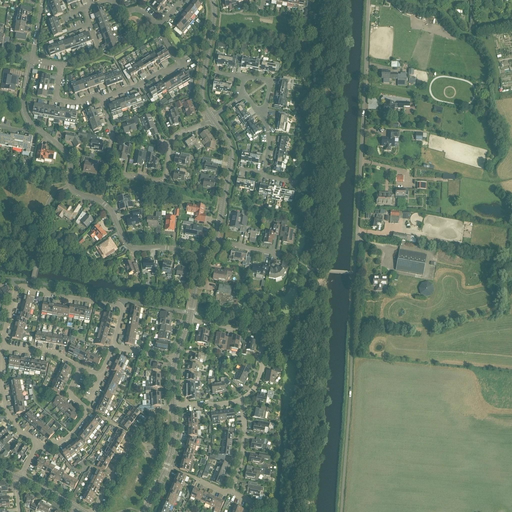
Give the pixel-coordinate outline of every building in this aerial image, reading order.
[(65,0),(68,6),(71,4),(72,6),(73,9),(75,8),(71,0),(65,0)] [(163,6),(162,6),(165,3),(160,0),(155,0),(154,2),(164,10),(165,8),(163,6)] [(193,0),(194,1),(191,5),(198,11),(201,6),(200,6),(202,3),(198,0),(193,0)] [(223,9),(226,8),(229,8),(230,11),(232,11),(229,0),(224,0),(225,4),(222,4),(223,9)] [(158,12),(160,9),(163,11),(164,10),(154,2),(151,6),(158,12)] [(399,12),(399,11),(400,13),(403,11),(401,9),(402,9),(397,3),(394,6),(399,12)] [(65,5),(62,6),(60,7),(59,6),(59,4),(50,7),(52,12),(65,7),(65,6),(65,5)] [(187,9),(194,15),(198,11),(191,5),(190,6),(187,9)] [(61,11),(66,10),(65,7),(52,12),(54,18),(63,15),(61,11)] [(94,11),(95,14),(90,16),(91,18),(104,13),(102,8),(94,11)] [(194,15),(187,9),(184,13),(191,19),(194,15)] [(184,11),(182,10),(180,12),(182,14),(181,14),(181,15),(182,16),(181,18),(187,23),(188,23),(190,25),(193,21),(191,19),(184,13),(183,13),(184,11)] [(98,21),(106,18),(104,13),(91,18),(92,20),(97,18),(98,21)] [(95,28),(108,23),(106,18),(98,21),(99,24),(94,26),(95,28)] [(190,25),(188,23),(187,23),(181,18),(179,20),(181,22),(180,24),(187,30),(190,25)] [(58,22),(57,19),(48,22),(50,27),(63,22),(63,20),(58,22)] [(59,26),(64,24),(63,22),(50,27),(52,32),(61,29),(59,26)] [(96,30),(100,28),(101,31),(110,28),(108,23),(95,28),(96,30)] [(175,24),(173,26),(176,28),(173,32),(180,37),(182,34),(183,34),(187,30),(180,24),(178,26),(175,24)] [(99,38),(112,33),(110,28),(101,31),(102,34),(98,36),(99,38)] [(62,34),(67,32),(66,30),(62,32),(61,29),(52,32),(54,37),(62,34)] [(85,34),(83,30),(81,31),(86,44),(91,42),(88,33),(85,34)] [(79,31),(81,36),(78,37),(81,47),(86,45),(86,44),(81,31),(79,31)] [(105,42),(114,39),(112,33),(99,38),(99,40),(104,39),(105,42)] [(69,35),(71,40),(68,41),(71,49),(76,47),(71,34),(70,35),(69,35)] [(75,38),(73,34),(71,34),(76,47),(76,49),(81,47),(78,37),(75,38)] [(495,35),(496,44),(500,43),(500,46),(504,45),(503,34),(495,35)] [(65,42),(63,37),(61,38),(66,51),(71,49),(68,41),(65,42)] [(59,39),(61,44),(58,45),(61,53),(66,51),(61,38),(59,39)] [(118,43),(116,38),(114,39),(105,42),(106,44),(101,46),(102,48),(115,44),(118,43)] [(55,46),(53,41),(51,42),(56,55),(61,53),(58,45),(55,46)] [(47,49),(50,57),(56,55),(51,42),(49,43),(50,47),(47,49)] [(109,52),(117,49),(115,44),(102,48),(103,50),(108,49),(109,52)] [(170,58),(166,50),(164,48),(159,51),(161,53),(165,61),(170,58)] [(222,55),(219,54),(217,52),(216,61),(218,61),(217,65),(221,66),(221,65),(226,66),(228,57),(222,56),(222,55)] [(156,56),(155,53),(154,53),(150,56),(154,63),(157,62),(158,65),(161,64),(156,56)] [(156,56),(161,64),(165,61),(161,53),(156,56)] [(231,68),(234,69),(235,64),(238,65),(240,56),(237,55),(236,57),(233,57),(233,58),(228,57),(226,66),(231,67),(231,68)] [(154,63),(150,56),(145,59),(151,69),(154,68),(152,65),(154,63)] [(241,68),(244,69),(244,68),(250,69),(251,60),(246,59),(246,58),(243,57),(241,68)] [(151,69),(145,59),(140,61),(145,69),(147,68),(149,70),(151,69)] [(255,69),(254,71),(258,71),(260,60),(256,59),(256,61),(251,60),(250,69),(255,69)] [(261,72),(261,71),(266,72),(268,63),(263,62),(263,61),(260,60),(258,71),(261,72)] [(145,69),(140,61),(136,64),(142,75),(144,73),(143,70),(145,69)] [(130,64),(136,75),(138,73),(140,76),(142,75),(136,64),(134,62),(130,64)] [(278,72),(279,69),(280,69),(280,65),(279,65),(280,64),(273,63),(273,64),(268,63),(266,72),(271,73),(271,74),(275,74),(275,71),(278,72)] [(128,80),(131,78),(133,80),(135,79),(133,76),(136,75),(130,64),(125,67),(126,70),(123,72),(128,80)] [(11,71),(4,70),(3,76),(3,77),(1,89),(9,91),(15,92),(16,85),(17,86),(18,80),(16,79),(17,77),(12,76),(10,76),(11,71)] [(104,89),(103,84),(105,83),(106,83),(104,79),(103,76),(103,75),(102,72),(96,74),(97,77),(102,90),(104,89)] [(108,74),(114,90),(116,89),(114,85),(117,84),(114,75),(113,72),(108,74)] [(188,82),(190,81),(187,75),(184,76),(181,72),(179,73),(181,76),(178,78),(183,85),(188,82)] [(390,79),(390,74),(390,72),(381,72),(381,79),(383,79),(383,83),(385,85),(388,85),(389,83),(390,79)] [(123,82),(120,73),(114,75),(117,84),(120,83),(122,87),(124,87),(122,82),(123,82)] [(50,77),(46,76),(47,75),(43,74),(43,76),(41,75),(39,75),(38,75),(37,80),(38,81),(54,83),(55,81),(50,80),(50,77)] [(110,86),(112,91),(114,90),(108,74),(103,76),(104,79),(106,83),(105,83),(107,87),(110,86)] [(183,85),(178,78),(176,79),(174,76),(172,77),(178,88),(183,85)] [(102,90),(97,77),(92,78),(95,87),(98,86),(100,90),(102,90)] [(169,83),(173,91),(178,88),(172,77),(170,79),(171,82),(169,83)] [(279,80),(278,83),(279,84),(278,89),(280,89),(287,90),(290,91),(291,86),(289,85),(291,79),(283,77),(283,81),(280,80),(279,80)] [(95,87),(92,78),(87,80),(92,93),(94,93),(92,88),(95,87)] [(92,93),(87,80),(82,82),(85,90),(88,89),(90,94),(92,93)] [(212,91),(215,92),(215,93),(221,94),(221,92),(223,83),(218,82),(218,81),(214,80),(212,91)] [(78,93),(80,98),(82,97),(77,84),(76,81),(71,83),(72,86),(75,94),(78,93)] [(85,90),(82,82),(77,84),(82,97),(84,96),(82,92),(85,90)] [(167,91),(168,94),(169,93),(173,91),(169,83),(166,85),(165,82),(163,83),(167,91)] [(167,91),(163,83),(158,86),(163,93),(167,91)] [(232,83),(228,83),(228,84),(223,83),(221,92),(227,93),(227,89),(230,90),(232,83)] [(147,96),(150,101),(153,99),(154,101),(157,99),(155,98),(158,96),(152,87),(154,86),(153,85),(150,86),(151,88),(150,89),(151,90),(148,92),(150,94),(147,96)] [(48,88),(38,86),(37,91),(38,92),(52,94),(53,92),(48,91),(48,88)] [(154,86),(152,87),(158,96),(163,93),(158,86),(155,88),(154,86)] [(277,94),(276,94),(276,97),(287,99),(287,96),(286,95),(287,90),(280,89),(278,89),(277,94)] [(136,96),(134,91),(132,92),(138,108),(143,106),(143,104),(147,103),(144,95),(140,96),(139,95),(136,96)] [(138,108),(132,92),(130,93),(132,97),(129,99),(132,107),(133,110),(138,108)] [(132,107),(129,99),(126,100),(124,95),(122,96),(127,109),(132,107)] [(127,109),(122,96),(120,96),(122,101),(119,102),(122,111),(127,109)] [(288,102),(286,102),(287,99),(276,97),(275,100),(276,100),(275,106),(280,107),(284,107),(287,108),(288,102)] [(108,106),(111,114),(112,117),(117,115),(112,99),(110,100),(111,105),(108,106)] [(123,113),(122,111),(119,102),(116,103),(114,99),(112,99),(117,115),(118,115),(123,113)] [(38,105),(34,105),(34,108),(32,107),(31,111),(34,116),(38,117),(41,101),(39,100),(38,105)] [(194,112),(191,102),(187,103),(186,100),(179,103),(176,104),(178,109),(181,108),(184,107),(185,110),(183,110),(184,114),(187,113),(188,116),(187,116),(188,117),(193,115),(196,115),(195,112),(194,112)] [(49,102),(48,107),(45,107),(43,118),(49,119),(52,103),(49,102)] [(394,102),(386,102),(386,106),(384,105),(383,113),(389,113),(389,116),(393,116),(393,113),(394,113),(394,109),(403,109),(403,107),(409,107),(409,103),(398,103),(398,104),(394,104),(394,102)] [(242,103),(232,110),(234,113),(235,112),(238,116),(246,111),(243,107),(244,106),(242,103)] [(60,104),(59,109),(56,109),(54,120),(59,121),(60,118),(62,105),(60,104)] [(96,111),(94,108),(83,112),(85,117),(101,112),(100,109),(96,111)] [(169,123),(166,124),(168,128),(171,127),(178,124),(176,118),(179,116),(177,109),(170,111),(172,116),(167,117),(169,123)] [(249,115),(246,111),(238,116),(241,120),(240,121),(242,124),(252,117),(250,115),(249,115)] [(101,112),(85,117),(87,122),(90,121),(98,118),(97,115),(102,114),(101,112)] [(278,113),(277,117),(278,117),(278,122),(280,123),(286,124),(287,119),(288,119),(289,115),(280,114),(278,113)] [(155,126),(154,127),(150,115),(142,118),(143,122),(144,122),(145,126),(147,132),(152,130),(154,136),(158,134),(155,126)] [(135,126),(140,124),(137,117),(129,120),(130,123),(127,124),(122,125),(125,134),(126,134),(125,133),(128,132),(129,133),(136,130),(135,126)] [(253,120),(252,117),(242,124),(244,127),(245,126),(248,130),(255,125),(253,121),(253,120)] [(92,126),(105,122),(104,120),(99,121),(98,118),(90,121),(92,126)] [(101,126),(105,124),(105,122),(92,126),(93,132),(94,132),(95,134),(99,132),(98,130),(102,129),(101,126)] [(230,122),(227,124),(232,131),(239,126),(236,123),(233,125),(230,122)] [(275,127),(275,131),(280,132),(282,132),(286,133),(288,124),(286,124),(280,123),(278,122),(277,127),(276,127),(275,127)] [(261,132),(259,129),(258,129),(255,125),(248,130),(246,132),(249,136),(250,135),(254,140),(257,137),(256,135),(261,132)] [(210,135),(207,131),(201,136),(205,141),(203,143),(202,143),(204,145),(208,143),(209,144),(208,147),(214,148),(215,143),(211,137),(210,135)] [(382,138),(382,147),(385,147),(385,151),(390,151),(391,147),(394,147),(394,139),(393,139),(394,137),(399,137),(399,132),(389,132),(388,139),(382,138)] [(74,144),(76,148),(82,145),(77,136),(66,134),(65,140),(66,140),(74,142),(75,144),(74,144)] [(85,143),(92,144),(91,145),(92,145),(91,149),(96,150),(96,151),(102,152),(103,147),(102,147),(103,142),(99,141),(99,142),(97,141),(97,136),(87,134),(85,143)] [(2,146),(11,148),(11,149),(12,150),(14,136),(11,135),(10,137),(3,136),(1,148),(2,148),(2,146)] [(25,138),(14,136),(12,150),(13,150),(13,148),(23,150),(24,140),(25,138)] [(31,143),(32,142),(33,137),(25,136),(25,138),(24,140),(23,150),(22,153),(30,154),(31,145),(30,144),(31,143)] [(195,140),(192,136),(184,142),(189,149),(194,145),(197,150),(203,146),(197,138),(195,140)] [(280,138),(278,137),(278,141),(279,141),(278,146),(280,147),(287,148),(288,143),(289,143),(290,140),(280,138)] [(129,143),(128,148),(120,147),(118,156),(116,156),(116,159),(125,161),(127,156),(130,157),(133,143),(129,143)] [(276,151),(275,154),(280,155),(286,157),(287,153),(286,153),(287,148),(280,147),(278,146),(277,151),(276,151)] [(36,159),(44,161),(44,159),(53,160),(54,153),(49,152),(46,152),(46,148),(38,147),(36,159)] [(133,165),(138,166),(139,166),(141,166),(142,158),(146,158),(147,152),(143,151),(143,154),(135,152),(133,165)] [(241,162),(244,163),(244,162),(250,163),(251,154),(246,153),(246,152),(243,151),(242,155),(241,162)] [(146,164),(150,164),(149,169),(156,170),(158,160),(153,159),(154,156),(148,154),(146,164)] [(190,155),(183,154),(183,158),(180,157),(176,156),(174,164),(175,164),(184,166),(185,161),(189,162),(190,155)] [(254,165),(258,165),(258,163),(259,159),(259,157),(260,154),(257,154),(256,155),(251,154),(250,163),(254,164),(254,165)] [(275,158),(276,158),(275,163),(280,164),(284,165),(285,160),(286,160),(286,157),(280,155),(275,154),(275,158)] [(85,171),(96,174),(97,165),(90,163),(91,159),(83,158),(82,162),(87,163),(85,171)] [(218,165),(210,164),(211,160),(204,158),(202,165),(205,166),(204,171),(216,173),(218,165)] [(272,172),(280,173),(283,174),(284,170),(283,170),(284,165),(280,164),(275,163),(274,168),(273,168),(272,172)] [(175,172),(173,180),(174,180),(183,182),(184,177),(188,177),(189,171),(182,169),(182,173),(179,173),(175,172)] [(200,174),(199,179),(200,180),(200,183),(204,184),(203,188),(213,189),(215,181),(208,180),(209,179),(208,179),(209,176),(200,174)] [(246,180),(241,179),(241,178),(238,177),(236,188),(239,189),(239,188),(245,189),(246,180)] [(251,181),(246,180),(245,189),(250,190),(250,191),(253,191),(255,180),(252,179),(251,180),(251,181)] [(269,187),(264,186),(264,185),(264,184),(261,184),(258,195),(262,196),(262,194),(267,195),(269,187)] [(274,187),(269,187),(267,195),(272,196),(272,197),(272,200),(275,200),(278,187),(274,186),(274,187)] [(281,200),(281,198),(284,198),(286,190),(281,189),(281,187),(280,187),(278,187),(275,200),(280,201),(281,200)] [(291,191),(286,190),(284,198),(289,199),(289,201),(293,201),(295,190),(291,189),(291,191)] [(408,190),(405,190),(396,190),(396,196),(396,199),(408,200),(408,190)] [(377,195),(377,205),(393,206),(394,196),(390,196),(390,194),(384,193),(384,195),(377,195)] [(136,196),(137,202),(140,202),(141,206),(145,206),(145,196),(140,197),(140,195),(136,196)] [(128,209),(133,208),(132,202),(130,203),(130,201),(131,201),(130,196),(125,197),(125,198),(124,198),(123,196),(118,197),(119,203),(120,203),(121,204),(119,205),(120,210),(126,209),(125,208),(127,207),(128,209)] [(80,208),(77,205),(73,211),(71,210),(71,209),(71,208),(70,208),(69,208),(68,208),(67,210),(65,209),(61,206),(58,210),(56,213),(58,215),(58,216),(62,218),(63,216),(66,218),(67,216),(71,218),(71,217),(74,219),(77,214),(76,214),(80,208)] [(197,207),(188,205),(187,212),(196,214),(194,220),(204,222),(206,215),(203,215),(204,207),(197,206),(197,207)] [(127,218),(126,217),(126,218),(128,228),(129,228),(128,225),(132,225),(132,226),(139,225),(138,218),(140,217),(139,211),(132,212),(133,217),(131,217),(127,218)] [(390,222),(390,224),(398,224),(398,222),(399,222),(399,212),(390,212),(390,222)] [(147,217),(147,223),(148,223),(148,227),(157,228),(160,228),(161,226),(158,226),(158,224),(161,224),(161,223),(161,213),(156,213),(156,218),(147,217)] [(94,221),(91,218),(90,217),(88,215),(85,217),(82,214),(75,223),(76,224),(77,224),(78,225),(81,222),(83,225),(84,226),(87,228),(94,221)] [(242,215),(234,214),(233,220),(232,220),(231,228),(236,228),(236,227),(239,228),(240,224),(242,225),(242,226),(246,227),(247,218),(241,217),(242,215)] [(373,218),(371,228),(377,229),(377,225),(382,225),(382,220),(383,217),(377,216),(376,219),(373,218)] [(175,218),(166,217),(165,230),(174,231),(175,218)] [(187,225),(186,227),(185,235),(186,235),(186,233),(190,234),(189,236),(198,237),(199,234),(202,235),(203,228),(197,227),(196,228),(195,228),(195,227),(194,226),(193,228),(189,227),(189,226),(187,225)] [(264,243),(268,244),(272,244),(273,238),(274,238),(274,234),(278,235),(280,226),(274,225),(272,233),(266,232),(265,239),(264,239),(263,243),(264,243)] [(92,232),(93,233),(89,235),(92,239),(96,236),(100,241),(106,235),(103,231),(102,231),(98,226),(92,232)] [(283,242),(291,244),(293,236),(294,236),(295,231),(285,229),(285,227),(282,226),(281,233),(284,233),(283,238),(283,242)] [(249,242),(255,243),(256,236),(259,236),(260,231),(249,229),(250,228),(246,227),(244,237),(245,237),(250,238),(249,242)] [(394,233),(393,239),(415,244),(417,237),(394,233)] [(110,239),(97,248),(104,259),(117,250),(110,239)] [(232,250),(231,256),(230,257),(234,257),(233,260),(243,262),(242,266),(249,267),(251,258),(247,258),(247,256),(247,253),(232,251),(232,250)] [(399,251),(396,270),(423,275),(427,256),(399,251)] [(150,259),(147,259),(147,260),(144,260),(144,265),(143,265),(143,270),(147,270),(152,269),(152,275),(158,274),(158,265),(154,265),(154,262),(152,262),(152,263),(151,263),(151,262),(150,259)] [(269,279),(275,280),(281,278),(283,278),(285,276),(284,274),(286,273),(284,271),(288,267),(290,267),(291,263),(283,261),(282,266),(280,268),(278,266),(276,269),(274,270),(274,269),(270,268),(269,279)] [(131,262),(125,265),(129,274),(133,272),(134,275),(139,273),(137,268),(135,269),(134,268),(131,262)] [(172,263),(164,262),(163,266),(163,268),(162,272),(168,273),(167,277),(173,278),(174,273),(174,270),(170,269),(171,267),(172,263)] [(269,265),(264,264),(263,268),(258,267),(258,266),(254,265),(252,274),(257,275),(256,278),(262,279),(263,272),(267,273),(269,265)] [(180,267),(175,266),(174,270),(174,273),(177,273),(176,277),(180,278),(179,283),(185,284),(186,276),(189,277),(189,274),(187,273),(188,268),(182,267),(182,268),(180,268),(180,267)] [(224,272),(215,270),(213,280),(218,281),(218,279),(225,281),(226,275),(231,276),(232,271),(224,269),(224,272)] [(374,277),(373,286),(377,286),(376,291),(381,291),(382,286),(387,287),(387,278),(374,277)] [(229,295),(230,288),(220,286),(219,290),(220,290),(220,293),(218,293),(217,293),(217,294),(217,295),(218,295),(218,297),(217,297),(216,300),(219,301),(221,305),(227,303),(226,301),(230,299),(229,295)] [(173,314),(161,312),(160,319),(171,321),(173,314)] [(170,328),(170,327),(171,321),(160,319),(158,326),(160,326),(170,328)] [(172,328),(170,327),(170,328),(160,326),(159,332),(171,334),(172,328)] [(208,332),(199,330),(197,343),(206,344),(205,346),(209,347),(211,337),(208,336),(208,332)] [(171,334),(159,332),(158,339),(159,340),(158,342),(168,344),(168,341),(170,341),(171,334)] [(106,341),(107,342),(108,340),(106,339),(107,336),(98,334),(97,339),(106,341)] [(221,350),(225,350),(227,343),(224,342),(224,338),(225,335),(217,334),(215,345),(222,347),(221,350)] [(227,351),(231,351),(231,349),(238,350),(240,342),(240,338),(233,337),(232,339),(231,343),(228,343),(227,351)] [(95,344),(104,347),(106,341),(97,339),(95,344)] [(247,350),(254,352),(256,341),(248,339),(247,343),(246,348),(243,347),(241,355),(246,355),(247,350)] [(159,352),(159,349),(167,351),(168,344),(158,342),(157,342),(155,349),(153,348),(153,351),(159,352)] [(73,356),(77,348),(72,345),(68,354),(73,356)] [(78,359),(82,350),(77,348),(73,356),(78,359)] [(83,361),(87,352),(82,350),(78,359),(83,361)] [(87,363),(91,354),(87,352),(83,361),(87,363)] [(196,362),(200,363),(200,359),(204,360),(205,354),(199,353),(198,356),(191,355),(189,361),(196,362)] [(92,365),(96,357),(91,354),(87,363),(92,365)] [(19,368),(19,371),(24,372),(25,369),(27,355),(25,355),(24,358),(24,360),(21,359),(19,368)] [(127,360),(118,356),(116,361),(124,365),(127,360)] [(96,357),(92,365),(97,368),(99,364),(101,359),(96,357)] [(124,365),(116,361),(114,366),(122,370),(124,365)] [(162,366),(156,365),(157,362),(151,361),(150,367),(153,367),(152,370),(161,372),(162,366)] [(188,364),(187,370),(189,371),(194,372),(194,371),(197,372),(197,369),(201,369),(203,363),(200,363),(196,362),(195,365),(188,364)] [(249,375),(251,371),(245,369),(247,365),(243,364),(238,374),(246,378),(248,374),(249,375)] [(71,369),(62,365),(60,370),(69,374),(71,369)] [(122,370),(114,366),(111,371),(114,372),(120,375),(122,370)] [(267,371),(265,382),(274,384),(276,373),(280,374),(281,374),(281,370),(280,370),(273,369),(272,372),(267,371)] [(58,375),(66,379),(67,378),(69,374),(60,370),(58,375)] [(186,374),(186,381),(188,381),(189,381),(196,382),(196,378),(200,378),(201,373),(197,372),(194,371),(194,372),(194,375),(189,374),(186,374)] [(111,377),(120,381),(122,376),(120,375),(114,372),(111,377)] [(146,378),(150,378),(150,381),(160,382),(161,375),(153,375),(153,372),(146,372),(146,378)] [(246,378),(238,374),(235,381),(233,380),(232,382),(237,387),(239,383),(244,385),(246,382),(245,381),(245,380),(246,381),(248,378),(246,378)] [(66,380),(66,379),(58,375),(56,380),(64,384),(66,380)] [(120,381),(111,377),(109,382),(118,386),(120,381)] [(225,393),(225,388),(226,388),(227,387),(227,385),(229,385),(231,383),(227,378),(226,378),(221,379),(221,383),(218,383),(219,394),(225,393)] [(64,384),(56,380),(53,385),(62,389),(62,388),(64,384)] [(212,387),(213,394),(219,394),(218,383),(214,384),(214,380),(208,380),(209,387),(212,387)] [(9,386),(5,387),(6,389),(21,386),(20,381),(11,382),(11,385),(9,386)] [(153,388),(160,388),(160,382),(150,381),(150,385),(146,385),(146,392),(153,391),(153,388)] [(200,388),(200,382),(196,382),(189,381),(189,385),(188,385),(186,385),(186,391),(196,391),(199,391),(199,388),(200,388)] [(118,386),(109,382),(107,387),(115,391),(118,386)] [(53,385),(51,390),(54,391),(54,393),(57,394),(58,393),(59,394),(62,389),(53,385)] [(115,391),(107,387),(105,392),(113,396),(115,391)] [(160,394),(153,394),(153,391),(146,392),(146,398),(150,397),(151,401),(161,400),(160,394)] [(200,395),(196,395),(196,391),(186,391),(186,398),(186,401),(193,401),(200,401),(200,395)] [(268,391),(267,396),(257,394),(256,402),(266,404),(267,398),(273,399),(274,392),(268,391)] [(102,397),(111,401),(113,396),(105,392),(102,397)] [(59,397),(53,404),(57,408),(63,400),(59,397)] [(111,401),(102,397),(100,402),(109,406),(111,401)] [(61,411),(67,404),(65,402),(63,400),(57,408),(61,411)] [(109,406),(100,402),(98,406),(106,410),(109,406)] [(65,415),(71,407),(70,406),(67,404),(61,411),(65,415)] [(95,412),(104,416),(106,410),(98,406),(95,412)] [(71,407),(65,415),(69,418),(75,411),(73,409),(71,407)] [(140,413),(133,407),(129,411),(137,417),(140,413)] [(254,409),(252,418),(265,420),(266,413),(271,413),(272,409),(260,407),(259,410),(254,409)] [(234,410),(234,409),(230,410),(230,411),(226,412),(227,420),(235,419),(234,411),(234,410)] [(73,422),(80,415),(78,413),(75,411),(69,418),(73,422)] [(137,417),(129,411),(126,416),(134,421),(137,417)] [(30,412),(24,419),(28,422),(34,415),(30,412)] [(188,415),(188,420),(198,420),(200,420),(200,412),(196,412),(196,415),(188,415)] [(220,424),(220,421),(219,412),(215,413),(215,412),(211,412),(212,422),(213,425),(220,424)] [(227,420),(226,412),(219,412),(220,421),(227,420)] [(34,415),(28,422),(32,426),(38,419),(34,415)] [(103,421),(95,415),(92,420),(99,425),(103,421)] [(134,421),(126,416),(123,420),(130,426),(134,421)] [(36,429),(42,422),(38,419),(32,426),(36,429)] [(88,424),(96,430),(99,425),(92,420),(88,424)] [(119,425),(127,431),(130,426),(123,420),(119,425)] [(267,433),(268,428),(269,428),(274,429),(275,425),(270,424),(264,422),(259,421),(258,424),(256,424),(255,424),(253,432),(264,434),(264,433),(267,433)] [(40,433),(46,426),(42,422),(36,429),(40,433)] [(96,430),(88,424),(85,428),(92,434),(96,430)] [(46,426),(40,433),(44,437),(50,429),(46,426)] [(0,440),(1,440),(8,434),(9,433),(4,428),(0,431),(0,440)] [(92,434),(85,428),(81,432),(89,438),(92,434)] [(48,440),(55,433),(50,429),(44,437),(48,440)] [(126,434),(118,429),(115,434),(123,439),(126,434)] [(89,438),(81,432),(78,437),(85,443),(89,438)] [(234,434),(224,433),(223,440),(232,441),(232,437),(234,438),(234,434)] [(0,445),(1,445),(1,447),(3,448),(6,450),(10,446),(7,444),(12,439),(8,434),(1,440),(0,440),(0,445)] [(123,439),(115,434),(112,439),(121,444),(123,439)] [(121,444),(112,439),(110,443),(118,448),(121,444)] [(252,441),(251,449),(262,451),(265,451),(268,440),(261,439),(260,442),(252,441)] [(82,444),(79,440),(74,443),(80,451),(83,449),(84,451),(88,447),(83,443),(82,444)] [(222,448),(231,449),(232,441),(223,440),(222,448)] [(11,451),(17,455),(17,454),(22,446),(16,442),(12,448),(10,446),(6,450),(1,456),(4,458),(5,457),(6,457),(8,455),(8,454),(9,453),(11,451)] [(80,451),(74,443),(70,446),(76,454),(80,451)] [(118,448),(110,443),(107,448),(115,453),(118,448)] [(25,455),(29,449),(23,445),(22,446),(17,454),(23,457),(21,461),(23,463),(27,456),(25,455)] [(76,454),(70,446),(66,450),(72,457),(76,454)] [(115,453),(107,448),(104,453),(113,458),(115,453)] [(226,456),(232,456),(232,453),(231,453),(231,449),(222,448),(221,455),(226,456)] [(61,453),(67,461),(72,457),(66,450),(61,453)] [(113,458),(104,453),(102,457),(110,462),(113,458)] [(259,456),(250,455),(249,462),(260,465),(260,464),(261,464),(262,463),(263,463),(264,462),(264,461),(264,460),(270,461),(271,455),(260,453),(259,456)] [(99,462),(107,467),(110,462),(102,457),(99,462)] [(181,464),(193,467),(194,462),(192,462),(183,459),(181,464)] [(38,465),(36,468),(41,470),(45,462),(41,460),(38,465)] [(228,468),(230,465),(224,463),(220,461),(218,468),(226,471),(227,468),(228,468)] [(46,473),(50,464),(45,462),(41,470),(46,473)] [(96,467),(104,472),(107,467),(99,462),(96,467)] [(50,464),(46,473),(51,475),(54,469),(55,469),(56,467),(50,464)] [(180,470),(189,473),(191,473),(193,467),(181,464),(180,470)] [(226,471),(218,468),(215,475),(223,478),(226,471)] [(247,470),(245,478),(255,480),(258,481),(258,478),(260,475),(264,475),(269,476),(270,470),(260,469),(260,470),(252,468),(252,471),(247,470)] [(55,480),(59,471),(55,469),(54,469),(51,475),(50,478),(55,480)] [(60,482),(64,474),(59,471),(55,480),(60,482)] [(106,475),(97,471),(95,476),(103,480),(106,475)] [(185,476),(178,473),(176,478),(185,482),(187,477),(186,476),(185,476)] [(64,474),(60,482),(64,485),(68,476),(64,474)] [(212,482),(222,486),(223,482),(222,482),(223,478),(215,475),(212,482)] [(68,476),(64,485),(69,487),(73,479),(68,476)] [(103,480),(95,476),(92,481),(101,485),(103,480)] [(185,482),(176,478),(173,484),(182,487),(185,482)] [(74,490),(79,481),(73,479),(69,487),(74,490)] [(88,484),(90,485),(98,490),(101,485),(92,481),(90,480),(88,484)] [(251,486),(242,484),(241,488),(244,489),(243,491),(247,492),(247,493),(250,494),(249,495),(253,496),(253,497),(256,497),(256,500),(262,501),(263,496),(261,496),(261,495),(260,495),(261,492),(263,492),(264,488),(257,487),(257,484),(252,483),(251,486)] [(182,487),(173,484),(171,488),(180,492),(182,487)] [(98,490),(90,485),(88,490),(96,495),(98,490)] [(180,492),(171,488),(169,493),(178,497),(180,492)] [(194,488),(190,497),(195,499),(199,491),(194,488)] [(85,495),(93,500),(96,495),(88,490),(85,495)] [(200,502),(204,493),(199,491),(195,499),(200,502)] [(212,495),(213,492),(211,491),(210,494),(209,495),(205,504),(210,506),(214,498),(212,497),(212,495)] [(178,497),(169,493),(167,498),(176,502),(178,497)] [(205,504),(209,495),(204,493),(200,502),(205,504)] [(2,498),(2,494),(0,494),(0,506),(9,506),(9,497),(2,498)] [(36,505),(33,504),(35,499),(34,498),(34,497),(31,495),(30,496),(27,495),(24,500),(27,502),(26,505),(29,506),(28,506),(28,508),(33,511),(36,505)] [(93,500),(85,495),(82,500),(91,505),(93,500)] [(174,507),(174,506),(176,502),(167,498),(165,503),(172,506),(174,507)] [(215,509),(219,500),(214,498),(210,506),(215,509)] [(222,506),(224,503),(219,500),(215,509),(214,511),(219,511),(220,511),(222,506)] [(38,506),(36,505),(33,511),(34,511),(38,511),(39,511),(40,511),(42,511),(47,505),(46,504),(46,503),(43,501),(42,501),(41,502),(39,506),(38,507),(38,506)] [(170,511),(172,506),(165,503),(163,502),(161,506),(161,507),(170,511)]
